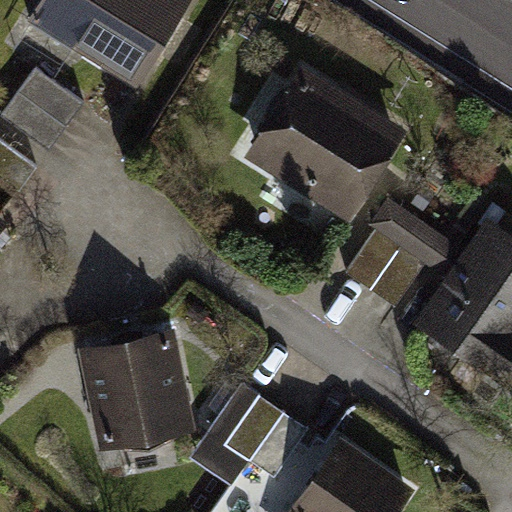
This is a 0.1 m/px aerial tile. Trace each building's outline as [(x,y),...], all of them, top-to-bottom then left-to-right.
[(76,35),(132,71),(176,0),(41,0),(31,17),(71,43),(76,35)] [(1,113),(49,148),(84,101),(36,65),(1,113)] [(258,147),(348,204),(394,132),(303,75),(258,147)] [(0,174),(20,188),(37,164),(0,137),(0,174)] [(405,238),(426,253),(439,234),(418,219),(405,238)] [(380,221),(346,269),(370,287),(405,238),(380,221)] [(511,385),(511,244),(486,227),(426,313),(472,345),(466,353),(511,385)] [(426,253),(405,238),(370,287),(395,304),(429,255),(426,253)] [(87,351),(106,439),(187,422),(168,334),(87,351)] [(250,458),(284,410),(260,393),(226,441),(250,458)] [(250,458),(275,475),(308,427),(284,410),(250,458)] [(292,511),(389,511),(406,489),(340,444),(292,511)]
